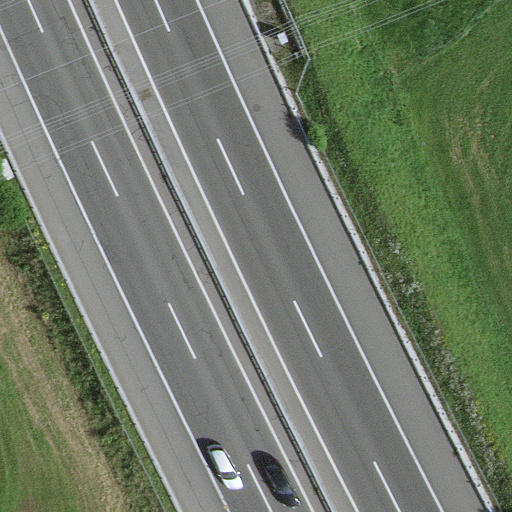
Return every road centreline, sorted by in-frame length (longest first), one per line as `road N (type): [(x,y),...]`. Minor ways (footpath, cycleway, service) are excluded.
road 1 (motorway): [(396,511),(148,0)]
road 2 (motorway): [(25,0),(119,224),(267,511)]
